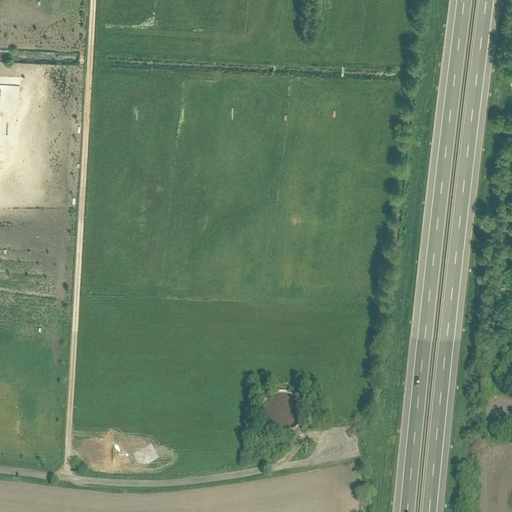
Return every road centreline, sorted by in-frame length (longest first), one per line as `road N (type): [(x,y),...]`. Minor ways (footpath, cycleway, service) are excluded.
road 1 (motorway): [(428,511),(486,0)]
road 2 (motorway): [(463,0),(408,511)]
road 3 (track): [(66,480),(92,0)]
road 4 (unclassified): [(0,473),(156,487),(310,465),(337,450)]
